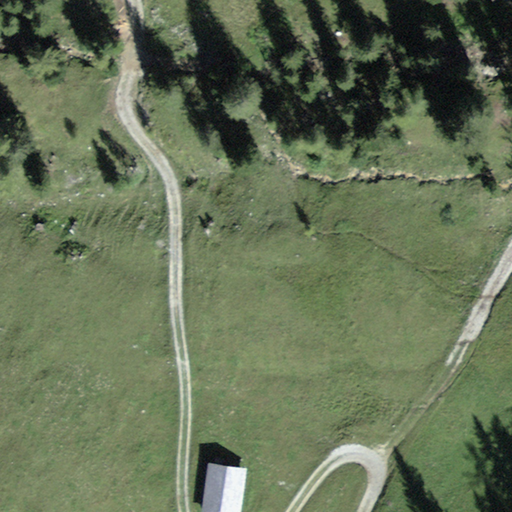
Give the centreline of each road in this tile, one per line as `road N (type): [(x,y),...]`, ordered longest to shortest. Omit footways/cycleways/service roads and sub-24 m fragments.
road 1 (track): [(184,511),(172,186),(124,107),(135,0)]
road 2 (track): [(365,511),(378,469),(353,453),(332,461),(293,511)]
